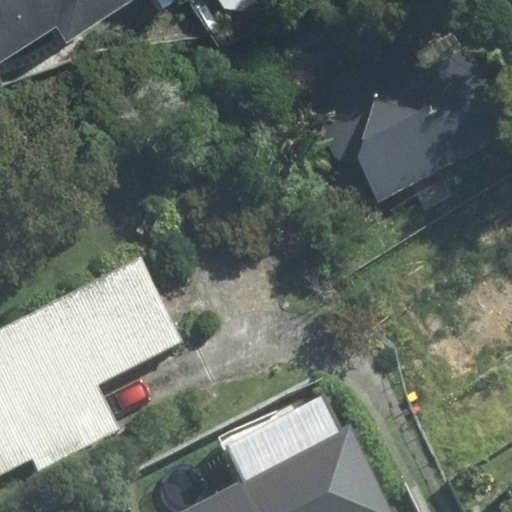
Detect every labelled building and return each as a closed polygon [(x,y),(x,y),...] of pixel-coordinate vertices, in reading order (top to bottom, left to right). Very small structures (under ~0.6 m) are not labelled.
[(0,0),(0,48),(72,1),(84,20),(115,0),(0,0)] [(511,111),(465,21),(296,108),(353,218),(511,136),(511,111)] [(511,345),(511,222),(408,285),(463,375),(511,345)] [(152,258),(0,335),(0,482),(122,420),(105,388),(195,342),(152,258)] [(181,511),(383,511),(344,432),(181,511)]
